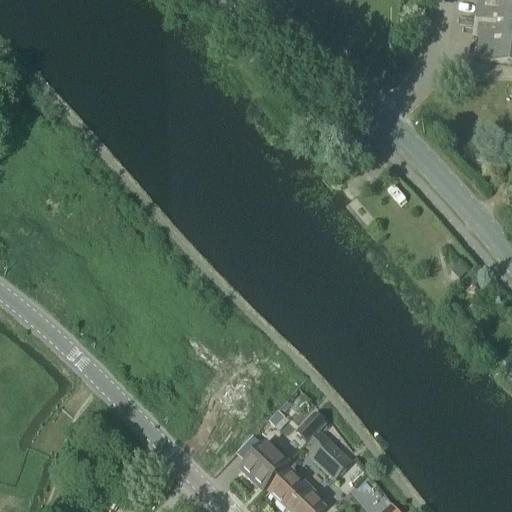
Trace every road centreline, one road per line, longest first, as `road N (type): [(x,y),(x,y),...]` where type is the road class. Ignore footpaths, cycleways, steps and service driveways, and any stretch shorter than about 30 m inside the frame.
road 1 (secondary): [(511,265),(442,180),(251,0)]
road 2 (tertiary): [(220,511),(74,360),(0,297)]
